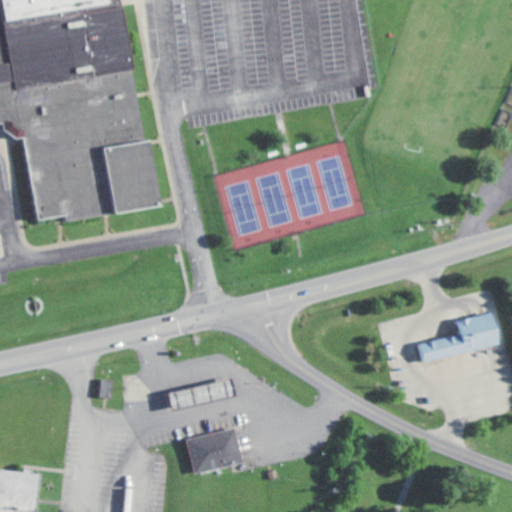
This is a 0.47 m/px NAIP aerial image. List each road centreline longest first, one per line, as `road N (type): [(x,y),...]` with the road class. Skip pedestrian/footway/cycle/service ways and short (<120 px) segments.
road 1 (primary): [(0,366),(238,313),(511,238)]
road 2 (residential): [(277,303),(183,235),(20,261),(0,180)]
road 3 (secondary): [(511,477),(407,435),(310,378),(283,353),(266,306)]
road 4 (residential): [(165,0),(191,207),(183,235)]
